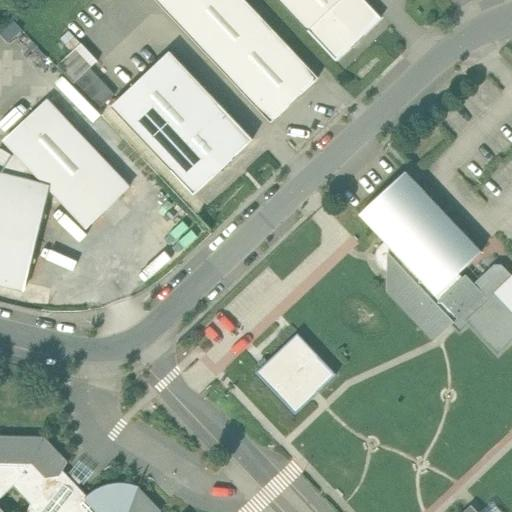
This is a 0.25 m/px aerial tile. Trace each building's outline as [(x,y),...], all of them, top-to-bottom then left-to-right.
[(318,77),(245,0),(155,0),(271,122),(318,77)] [(279,0),(308,31),(340,0),(279,0)] [(364,0),(340,0),(308,31),(336,61),(381,18),(364,0)] [(81,43),(58,65),(74,83),(91,68),(98,61),(81,43)] [(253,139),(170,51),(111,107),(194,194),(253,139)] [(91,68),(74,83),(82,92),(99,77),(91,68)] [(99,77),(82,92),(90,100),(107,85),(99,77)] [(107,85),(90,100),(98,109),(115,94),(107,85)] [(1,177),(0,176),(0,280),(25,287),(50,189),(38,186),(45,179),(89,226),(128,189),(45,101),(6,138),(17,150),(1,177)] [(406,171),(360,214),(385,241),(379,246),(377,249),(376,251),(375,254),(375,257),(376,260),(376,262),(378,264),(379,266),(381,268),(383,269),(388,271),(387,289),(435,340),(454,322),(451,319),(455,315),(463,318),(488,294),(474,280),(466,275),(463,278),(459,273),(482,252),(406,171)] [(511,276),(496,259),(474,280),(488,294),(463,318),(498,354),(511,340),(511,276)] [(298,338),(258,376),(296,416),(336,378),(298,338)] [(159,511),(138,490),(139,486),(134,484),(127,482),(120,482),(116,482),(112,483),(107,484),(103,485),(99,487),(93,490),(87,495),(61,468),(65,462),(43,439),(0,438),(0,511),(159,511)] [(80,482),(90,470),(76,458),(66,470),(80,482)]
